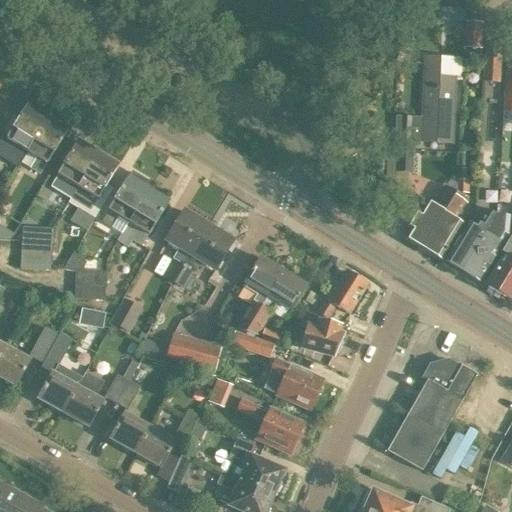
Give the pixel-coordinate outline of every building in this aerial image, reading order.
[(460,0),(461,0),(468,8),(478,0),(460,0)] [(463,33),(463,41),(463,48),(480,49),(481,23),(463,22),(463,33)] [(482,81),(499,82),(503,38),(486,36),(482,81)] [(511,54),(506,54),(503,112),(511,112),(511,54)] [(418,125),(417,142),(451,144),(455,61),(425,59),(422,126),(418,125)] [(26,153),(47,119),(26,106),(5,141),(0,149),(0,151),(10,157),(14,151),(24,157),(26,153)] [(47,119),(26,153),(35,158),(28,169),(39,175),(45,165),(47,166),(68,131),(47,119)] [(50,186),(71,199),(98,155),(94,152),(96,147),(81,138),(78,143),(77,142),(57,176),(50,186)] [(396,142),(396,173),(412,173),(412,142),(396,142)] [(98,155),(71,199),(90,210),(96,200),(98,201),(119,167),(98,155)] [(128,178),(107,213),(101,222),(120,234),(116,241),(118,242),(149,191),(144,188),(147,181),(131,172),(128,178)] [(404,236),(422,248),(456,194),(445,187),(433,207),(425,202),(404,236)] [(149,191),(118,242),(127,248),(132,241),(141,246),(147,237),(148,237),(169,203),(149,191)] [(456,194),(422,248),(441,259),(462,225),(454,220),(466,200),(456,194)] [(445,261),(461,272),(496,216),(495,216),(485,210),(474,228),(468,224),(445,261)] [(163,278),(173,284),(207,228),(182,213),(165,242),(179,250),(173,259),(174,260),(163,278)] [(496,216),(461,272),(478,282),(501,245),(508,236),(509,217),(496,216)] [(511,216),(510,240),(502,253),(505,255),(486,286),(509,301),(511,295),(511,216)] [(0,241),(10,242),(12,234),(0,226),(0,241)] [(207,228),(173,284),(183,290),(193,273),(195,274),(201,263),(214,271),(232,242),(207,228)] [(21,241),(20,256),(51,257),(51,243),(21,241)] [(75,273),(75,287),(105,289),(105,273),(83,272),(85,258),(74,252),(62,270),(75,273)] [(51,257),(20,256),(20,269),(50,271),(51,257)] [(235,330),(246,334),(282,273),(260,259),(245,284),(242,288),(255,296),(235,330)] [(282,273),(246,334),(257,338),(277,304),(290,312),(305,287),(282,273)] [(312,306),(306,315),(316,320),(319,316),(327,321),(336,307),(349,316),(367,287),(346,273),(333,293),(332,291),(324,303),(317,298),(312,306)] [(105,289),(75,287),(74,300),(104,302),(105,289)] [(305,302),(312,306),(317,298),(310,293),(305,302)] [(142,309),(123,299),(110,323),(129,334),(142,309)] [(81,323),(105,328),(108,313),(85,308),(81,323)] [(316,320),(306,315),(298,328),(306,330),(301,349),(332,358),(335,354),(337,353),(342,344),(341,340),(343,337),(337,336),(339,327),(315,321),(316,320)] [(44,328),(28,357),(43,365),(46,359),(58,336),(44,328)] [(265,330),(261,340),(283,346),(286,337),(265,330)] [(283,346),(261,340),(261,341),(233,332),(228,347),(270,360),(274,347),(282,349),(283,346)] [(166,360),(189,366),(197,341),(197,340),(173,334),(166,360)] [(58,336),(46,359),(58,366),(59,366),(72,342),(59,335),(58,336)] [(203,369),(202,375),(215,378),(215,377),(214,376),(216,370),(221,371),(227,349),(221,348),(221,346),(197,340),(197,341),(189,366),(203,369)] [(4,348),(0,354),(0,378),(15,387),(29,362),(4,348)] [(269,374),(283,380),(276,396),(309,411),(322,382),(275,361),(269,374)] [(433,369),(429,367),(422,379),(428,383),(387,453),(421,472),(475,378),(448,362),(447,365),(433,369)] [(51,374),(37,400),(63,414),(77,388),(82,378),(59,366),(58,366),(53,375),(51,374)] [(77,388),(63,414),(88,428),(102,402),(95,398),(103,383),(86,373),(83,379),(77,388)] [(123,391),(128,382),(116,376),(104,398),(115,405),(123,391)] [(218,379),(213,394),(224,398),(229,383),(218,379)] [(128,382),(115,405),(126,411),(139,389),(128,382)] [(236,412),(262,423),(255,439),(290,455),(291,452),(295,451),(298,446),(296,441),(303,425),(268,410),(267,411),(241,400),(236,412)] [(150,428),(135,455),(160,470),(175,443),(180,445),(181,443),(185,444),(194,423),(197,418),(187,412),(172,441),(150,428)] [(109,441),(135,455),(150,428),(124,414),(109,441)] [(198,418),(197,418),(194,423),(185,444),(188,438),(199,443),(206,427),(196,422),(198,418)] [(469,442),(472,438),(458,430),(434,474),(451,483),(461,464),(470,469),(481,449),(469,442)] [(221,472),(221,474),(240,482),(272,496),(272,495),(276,494),(279,487),(277,484),(282,472),(250,458),(256,444),(238,436),(227,461),(231,463),(226,474),(221,472)] [(511,443),(501,460),(511,467),(511,443)] [(181,455),(170,477),(182,483),(193,461),(181,455)] [(240,482),(221,474),(216,484),(235,493),(229,508),(238,511),(266,511),(266,510),(272,496),(240,482)] [(0,511),(42,511),(33,506),(34,504),(0,484),(0,511)] [(363,511),(448,511),(449,510),(421,498),(417,507),(410,504),(408,509),(372,493),(363,511)]
